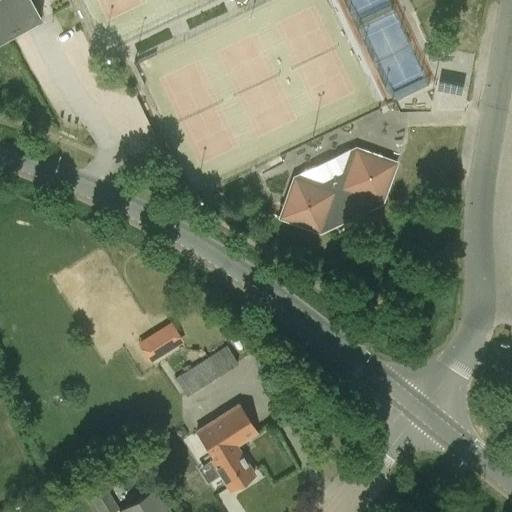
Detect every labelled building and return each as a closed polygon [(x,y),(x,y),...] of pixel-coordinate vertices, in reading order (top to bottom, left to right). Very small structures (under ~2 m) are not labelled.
[(0,0),(0,41),(41,18),(30,0),(0,0)] [(279,217),(319,232),(381,203),(395,163),(355,148),(344,180),(338,178),(328,183),(325,189),(294,177),(279,217)] [(150,363),(184,342),(171,321),(137,343),(150,363)] [(186,396),(238,364),(227,346),(175,379),(186,396)] [(255,473),(237,447),(258,433),(238,403),(194,431),(212,459),(197,468),(207,483),(219,474),(229,490),(239,484),(241,486),(253,479),(251,476),(255,473)] [(89,497),(97,511),(112,511),(119,508),(106,487),(89,497)] [(168,511),(155,489),(119,511),(168,511)]
